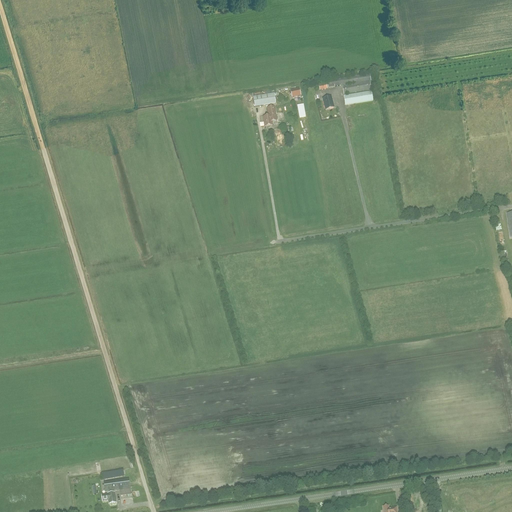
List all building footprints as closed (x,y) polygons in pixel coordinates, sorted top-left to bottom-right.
[(328,88),(371,81),(369,74),(327,81),(328,88)] [(371,90),(371,91),(343,96),(345,105),(373,101),(370,82),(342,86),(343,95),(371,90)] [(299,88),(290,90),(292,98),(301,96),(299,88)] [(255,107),(275,104),(274,94),(253,97),(255,107)] [(325,110),(334,108),(331,97),(322,99),(325,110)] [(305,117),(303,105),(297,106),(299,118),(305,117)] [(268,116),(263,117),(264,127),(272,126),(272,122),(277,121),(274,107),(267,108),(268,114),(268,116)] [(103,480),(124,476),(123,470),(102,474),(103,480)] [(105,492),(119,490),(120,496),(131,495),(130,489),(129,479),(103,482),(105,492)] [(107,494),(101,495),(102,501),(108,501),(108,504),(116,503),(115,493),(107,494)] [(414,510),(422,510),(421,500),(414,500),(414,510)]
